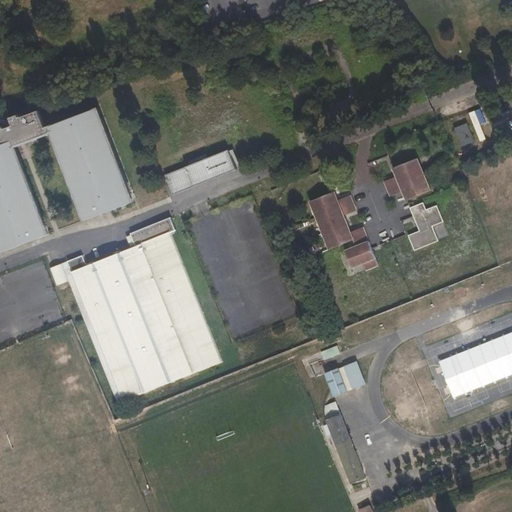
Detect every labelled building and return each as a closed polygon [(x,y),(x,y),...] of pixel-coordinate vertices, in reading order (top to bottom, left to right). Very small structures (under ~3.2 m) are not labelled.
[(19,114),(10,118),(13,125),(6,129),(0,126),(0,150),(2,156),(28,217),(38,239),(51,234),(18,147),(52,134),(84,222),(135,202),(99,106),(46,127),(40,110),(20,118),(19,114)] [(3,120),(0,119),(0,126),(6,129),(13,125),(5,121),(3,120)] [(465,119),(453,124),(461,144),(473,139),(465,119)] [(0,243),(3,253),(38,239),(28,217),(2,156),(0,150),(0,243)] [(431,191),(417,158),(393,168),(395,177),(385,181),(391,197),(403,191),(407,201),(431,191)] [(343,221),(341,216),(344,215),(356,210),(351,195),(338,201),(335,192),(311,202),(314,211),(318,210),(323,222),(319,224),(327,243),(331,242),(333,248),(343,244),(352,267),(363,263),(366,270),(379,266),(364,227),(350,233),(348,234),(347,228),(348,227),(345,220),(343,221)] [(426,210),(423,202),(410,208),(419,230),(409,235),(415,251),(439,241),(433,227),(443,222),(436,206),(426,210)] [(314,211),(319,224),(323,222),(318,210),(314,211)] [(87,266),(83,256),(68,262),(123,402),(222,362),(180,259),(169,232),(175,230),(170,217),(130,234),(135,246),(87,266)] [(68,262),(62,264),(68,282),(109,382),(117,404),(123,402),(68,262)] [(62,264),(50,268),(58,286),(68,282),(62,264)] [(333,397),(366,384),(357,361),(324,374),(333,397)] [(326,420),(351,484),(366,478),(341,414),(336,401),(325,406),(324,414),(326,420)]
